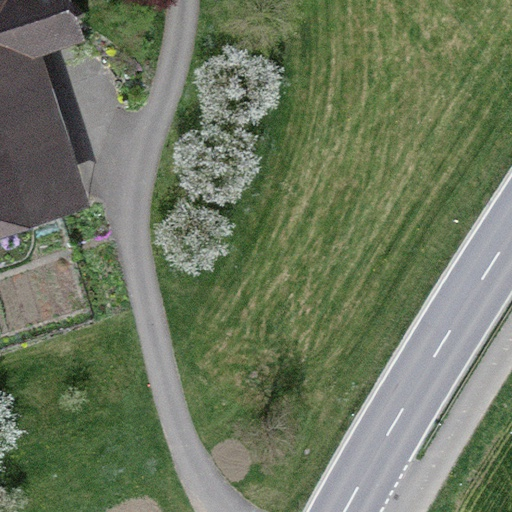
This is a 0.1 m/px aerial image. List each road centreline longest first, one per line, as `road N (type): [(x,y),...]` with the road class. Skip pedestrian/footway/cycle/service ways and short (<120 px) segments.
road 1 (track): [(184,0),(141,170),(135,243),(174,413),(219,511)]
road 2 (secondary): [(345,511),(511,233)]
road 3 (track): [(511,333),(404,511)]
